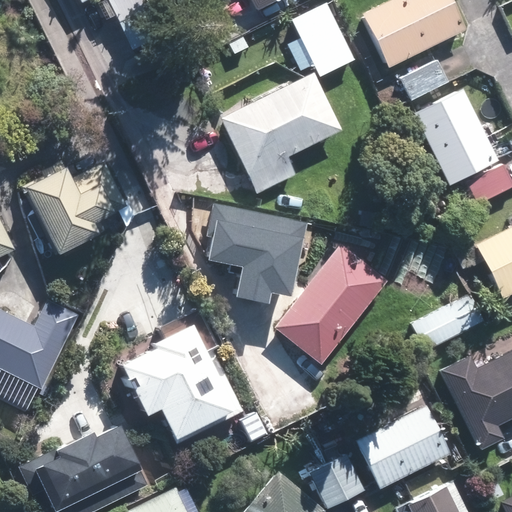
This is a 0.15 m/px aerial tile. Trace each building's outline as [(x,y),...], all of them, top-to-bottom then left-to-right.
[(75,0),(77,3),(84,0),(104,0),(115,20),(149,5),(146,0),(75,0)] [(251,0),(256,9),(275,0),(251,0)] [(465,28),(451,0),(386,0),(360,12),(386,67),(465,28)] [(322,2),(288,19),(315,76),(350,58),(322,2)] [(444,81),(433,58),(395,76),(406,99),(444,81)] [(309,72),(216,117),(254,194),(293,174),(284,156),(337,130),(309,72)] [(445,184),(494,160),(459,89),(410,113),(445,184)] [(18,187),(52,255),(102,231),(96,218),(123,205),(102,161),(67,178),(58,159),(36,170),(39,177),(18,187)] [(510,183),(499,162),(461,180),(473,203),(510,183)] [(305,222),(215,206),(209,237),(215,238),(211,258),(244,264),(238,296),(269,302),(272,291),(291,294),(305,222)] [(0,254),(10,250),(0,229),(0,225),(1,225),(0,222),(0,254)] [(498,297),(511,290),(511,224),(472,243),(498,297)] [(321,364),(388,280),(341,243),(274,326),(321,364)] [(467,292),(408,321),(420,348),(479,319),(467,292)] [(0,369),(36,387),(73,313),(43,299),(30,324),(0,309),(0,369)] [(235,413),(194,325),(155,343),(159,350),(126,365),(149,415),(165,408),(180,439),(235,413)] [(470,357),(442,370),(480,450),(503,439),(496,424),(511,416),(511,351),(476,369),(470,357)] [(42,395),(47,386),(41,383),(37,392),(42,395)] [(380,487),(451,453),(427,404),(356,439),(380,487)] [(44,491),(54,511),(90,511),(146,485),(118,428),(100,438),(97,433),(53,455),(51,452),(19,468),(33,496),(44,491)] [(346,491),(366,481),(348,445),(328,455),(346,491)] [(346,491),(328,455),(308,465),(326,501),(346,491)] [(276,470),(241,511),(321,511),(324,509),(276,470)] [(457,511),(441,478),(402,497),(409,511),(457,511)] [(187,511),(175,485),(126,509),(127,511),(187,511)] [(511,511),(511,493),(497,501),(503,511),(511,511)]
